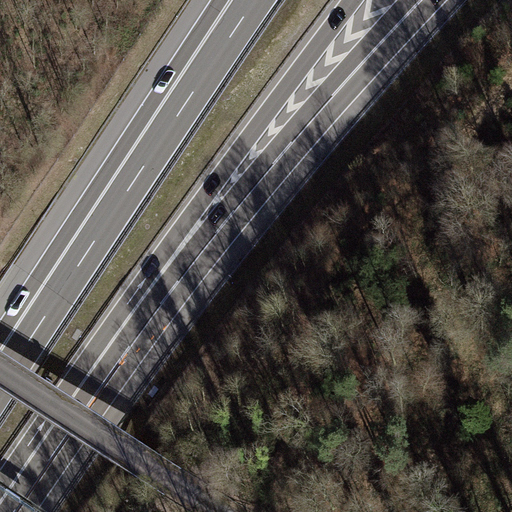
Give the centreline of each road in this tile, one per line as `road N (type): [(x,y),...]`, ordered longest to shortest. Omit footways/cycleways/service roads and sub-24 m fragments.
road 1 (motorway): [(16,511),(225,224),(421,0)]
road 2 (motorway): [(0,486),(353,0)]
road 3 (motorway): [(255,0),(0,387)]
road 4 (motorway): [(221,0),(0,337)]
road 5 (track): [(0,368),(217,511)]
